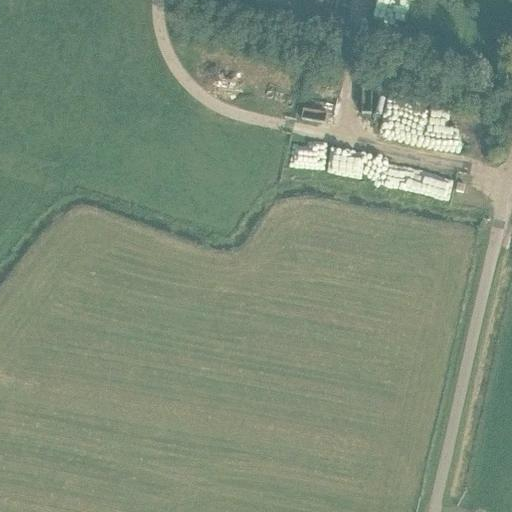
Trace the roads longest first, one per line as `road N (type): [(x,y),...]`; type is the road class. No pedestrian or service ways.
road 1 (unclassified): [(432,511),(511,159)]
road 2 (unknown): [(332,135),(357,0)]
